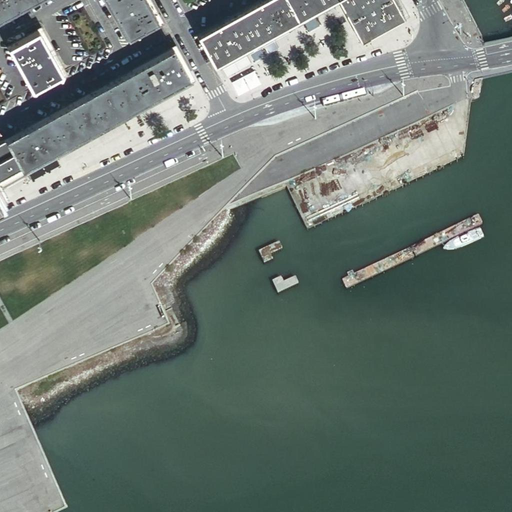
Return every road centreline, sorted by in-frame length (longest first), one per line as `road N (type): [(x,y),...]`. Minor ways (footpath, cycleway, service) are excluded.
road 1 (primary): [(0,231),(232,123)]
road 2 (primary): [(232,123),(345,78),(434,63)]
road 3 (residential): [(165,0),(232,123)]
